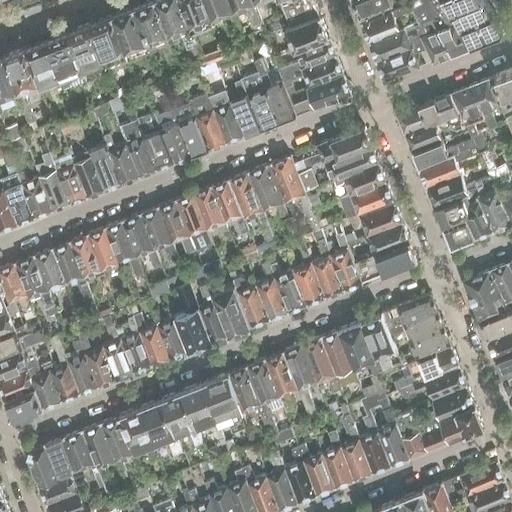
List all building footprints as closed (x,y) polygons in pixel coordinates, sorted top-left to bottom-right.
[(168,32),(168,31),(156,0),(148,0),(133,6),(146,39),(148,45),(149,45),(163,39),(169,56),(176,53),(168,32)] [(190,27),(189,23),(180,0),(156,0),(168,31),(168,32),(179,28),(187,48),(196,45),(190,27)] [(203,0),(180,0),(189,23),(190,27),(211,19),(203,0)] [(234,10),(232,6),(230,0),(203,0),(211,19),(234,10)] [(256,3),(256,1),(255,0),(230,0),(232,6),(234,10),(248,5),(255,23),(263,20),(256,3)] [(280,0),(290,24),(319,13),(313,0),(280,0)] [(353,0),(360,18),(393,5),(391,0),(353,0)] [(502,26),(484,0),(407,0),(408,1),(410,0),(425,0),(437,16),(448,10),(471,44),(488,37),(489,38),(500,34),(502,26)] [(436,16),(437,16),(425,0),(410,0),(408,1),(410,4),(412,9),(419,22),(418,23),(425,41),(431,58),(432,59),(450,52),(436,16)] [(410,4),(362,22),(369,40),(400,29),(395,16),(412,9),(410,4)] [(148,45),(146,39),(133,6),(112,14),(126,51),(128,57),(129,59),(151,50),(149,45),(148,45)] [(450,52),(471,44),(448,10),(437,16),(436,16),(450,52)] [(294,49),(329,36),(319,13),(290,24),(285,26),(294,49)] [(128,57),(126,51),(112,14),(89,23),(105,59),(107,65),(128,57)] [(107,65),(105,59),(89,23),(67,31),(83,68),(85,73),(107,65)] [(400,29),(369,40),(376,59),(411,46),(422,42),(414,24),(400,29)] [(85,73),(83,68),(67,31),(46,39),(61,76),(63,82),(62,82),(63,86),(86,78),(85,73)] [(252,32),(244,35),(248,46),(256,43),(252,32)] [(282,74),(291,71),(336,54),(329,36),(294,49),(298,59),(280,66),(282,74)] [(63,82),(61,76),(46,39),(25,47),(38,80),(40,86),(39,86),(41,90),(62,82),(63,82)] [(411,46),(376,59),(384,79),(385,79),(385,77),(418,65),(418,63),(419,63),(415,52),(420,50),(424,61),(430,58),(422,42),(411,46)] [(40,86),(38,80),(25,47),(4,56),(17,89),(18,94),(17,94),(28,122),(35,119),(24,92),(39,86),(40,86)] [(225,57),(222,48),(202,54),(205,63),(225,57)] [(307,85),(308,84),(343,71),(336,54),(291,71),(282,74),(287,85),(293,83),(291,79),(303,75),(307,85)] [(18,94),(17,89),(4,56),(0,56),(0,108),(3,107),(0,101),(17,94),(18,94)] [(220,69),(230,65),(227,57),(217,61),(220,69)] [(257,74),(276,120),(295,112),(282,78),(271,82),(267,71),(269,70),(264,57),(254,61),(258,73),(257,74)] [(506,94),(505,92),(511,88),(511,67),(494,74),(498,82),(491,85),(497,98),(506,94)] [(351,91),(343,71),(308,84),(307,85),(311,97),(300,101),(303,109),(351,91)] [(144,80),(146,86),(160,81),(158,74),(144,80)] [(258,127),(276,120),(257,74),(239,80),(258,127)] [(487,77),(469,83),(484,116),(488,128),(496,124),(489,107),(499,103),(497,98),(491,85),(498,82),(494,74),(487,77)] [(244,132),(258,127),(239,80),(234,82),(239,94),(229,98),(244,132)] [(473,120),(484,116),(469,83),(451,90),(466,123),(470,134),(477,131),(473,120)] [(123,86),(115,89),(118,96),(125,93),(123,86)] [(206,95),(224,140),(244,132),(229,98),(226,88),(206,95)] [(506,94),(497,98),(499,103),(505,116),(511,112),(511,88),(505,92),(506,94)] [(462,121),(449,91),(434,97),(441,115),(445,114),(450,126),(462,121)] [(125,93),(118,96),(121,104),(126,106),(132,103),(127,93),(125,93)] [(171,161),(191,153),(177,119),(173,106),(168,93),(158,97),(168,123),(160,126),(154,110),(152,111),(171,161)] [(209,146),(224,140),(206,95),(196,99),(195,95),(188,98),(189,100),(195,112),(209,146)] [(441,115),(434,97),(418,103),(426,123),(433,119),(436,122),(440,121),(443,128),(450,126),(445,114),(441,115)] [(177,119),(191,153),(209,146),(195,112),(189,100),(173,106),(177,119)] [(108,111),(104,102),(93,106),(96,115),(108,111)] [(426,123),(418,103),(397,111),(405,131),(426,123)] [(81,125),(93,121),(88,110),(76,115),(81,125)] [(155,167),(171,161),(152,111),(135,117),(155,167)] [(64,133),(79,127),(74,116),(59,122),(64,133)] [(124,140),(137,174),(155,167),(135,117),(121,123),(127,139),(124,140)] [(426,123),(405,131),(412,148),(439,137),(440,136),(436,122),(433,119),(426,123)] [(5,127),(9,139),(23,134),(19,122),(5,127)] [(370,141),(366,131),(364,124),(317,142),(321,153),(303,160),(305,166),(370,141)] [(470,134),(472,137),(478,150),(488,146),(481,129),(477,131),(470,134)] [(120,181),(137,174),(124,140),(115,144),(110,132),(103,135),(106,142),(105,142),(120,181)] [(23,134),(9,139),(13,149),(27,144),(23,134)] [(440,136),(439,137),(412,148),(419,166),(447,155),(443,148),(440,136)] [(443,148),(447,155),(419,166),(426,185),(461,171),(457,161),(478,152),(478,150),(472,137),(443,148)] [(499,141),(488,146),(478,150),(478,152),(486,170),(488,169),(505,162),(507,161),(499,141)] [(0,144),(0,157),(9,154),(5,142),(0,144)] [(102,188),(120,181),(105,142),(87,149),(102,188)] [(48,169),(37,174),(50,208),(67,201),(52,162),(45,143),(39,145),(48,169)] [(337,176),(377,159),(371,143),(337,156),(341,164),(328,170),(329,174),(325,175),(327,180),(332,178),(337,176)] [(71,155),(72,159),(86,194),(102,188),(87,149),(71,155)] [(289,153),(269,161),(285,201),(298,195),(312,229),(320,226),(297,171),(289,153)] [(86,194),(72,159),(71,155),(52,162),(67,201),(86,194)] [(351,190),(385,178),(377,159),(337,176),(332,178),(335,185),(347,180),(351,190)] [(0,177),(4,187),(17,221),(34,214),(17,171),(18,171),(14,160),(5,164),(9,174),(0,177)] [(286,212),(266,162),(248,169),(262,205),(274,200),(280,215),(286,212)] [(509,171),(505,162),(488,169),(490,175),(492,178),(509,171)] [(311,167),(300,172),(306,188),(318,183),(311,167)] [(248,169),(229,177),(244,217),(257,212),(261,221),(268,241),(275,238),(273,233),(267,219),(262,205),(248,169)] [(34,214),(50,208),(37,174),(25,178),(22,170),(18,171),(17,171),(34,214)] [(461,173),(427,186),(434,205),(466,193),(477,189),(474,182),(467,185),(461,173)] [(478,199),(492,229),(511,221),(499,196),(496,189),(486,193),(483,186),(493,181),(492,178),(490,175),(474,182),(477,189),(479,193),(476,194),(477,198),(478,199)] [(229,177),(211,184),(225,219),(235,215),(241,231),(248,229),(249,228),(244,217),(229,177)] [(347,216),(392,198),(385,178),(351,190),(352,193),(340,198),(347,216)] [(211,184),(193,191),(206,227),(218,222),(222,231),(228,228),(225,219),(211,184)] [(0,228),(17,221),(4,187),(0,187),(0,228)] [(193,191),(175,198),(189,234),(194,248),(212,241),(206,227),(193,191)] [(511,191),(499,196),(511,221),(511,191)] [(321,203),(317,192),(308,196),(312,207),(321,203)] [(466,193),(434,205),(442,224),(465,215),(472,212),(468,203),(469,202),(466,193)] [(194,248),(175,198),(157,205),(178,258),(179,258),(172,240),(181,236),(185,245),(183,246),(185,251),(194,248)] [(465,215),(473,236),(492,229),(478,199),(477,198),(469,202),(468,203),(472,212),(465,215)] [(368,234),(402,221),(394,200),(360,214),(368,234)] [(178,258),(157,205),(140,212),(154,247),(164,243),(171,261),(178,258)] [(161,264),(154,247),(140,212),(123,218),(137,254),(146,250),(153,267),(161,264)] [(442,224),(448,238),(451,245),(473,236),(465,215),(442,224)] [(294,226),(291,216),(285,218),(288,228),(294,226)] [(325,217),(318,220),(320,226),(328,223),(325,217)] [(137,254),(123,218),(104,226),(118,261),(129,257),(136,275),(144,272),(137,254)] [(375,252),(409,238),(402,221),(368,234),(375,252)] [(332,241),(327,243),(344,287),(362,279),(355,260),(340,223),(334,225),(337,232),(335,233),(341,247),(335,249),(332,241)] [(87,232),(101,268),(118,261),(104,226),(87,232)] [(323,254),(311,259),(325,294),(344,287),(327,243),(321,227),(313,230),(316,240),(318,239),(323,254)] [(101,268),(87,232),(69,239),(91,295),(92,295),(84,274),(101,268)] [(346,235),(348,241),(356,238),(354,232),(346,235)] [(304,262),(292,266),(306,302),(325,294),(311,259),(301,235),(295,238),(304,262)] [(275,238),(268,241),(264,242),(266,248),(277,244),(275,238)] [(355,260),(362,279),(413,259),(416,254),(409,238),(375,252),(355,260)] [(91,295),(69,239),(52,246),(65,282),(76,277),(84,298),(91,295)] [(241,258),(258,252),(255,243),(238,249),(241,258)] [(65,282),(52,246),(34,253),(49,288),(65,282)] [(49,288),(34,253),(13,262),(26,293),(28,292),(30,296),(40,292),(48,312),(57,309),(49,288)] [(267,276),(253,281),(268,317),(288,309),(270,263),(269,259),(262,262),(267,276)] [(214,270),(211,261),(202,264),(205,273),(214,270)] [(276,261),(270,263),(288,309),(306,302),(292,266),(280,271),(276,261)] [(505,302),(511,298),(511,269),(508,261),(491,268),(500,290),(505,302)] [(26,293),(13,262),(0,266),(0,277),(5,291),(6,291),(9,300),(13,298),(26,293)] [(201,263),(186,269),(186,270),(190,280),(191,279),(205,273),(202,264),(201,263)] [(464,279),(466,285),(472,301),(500,290),(491,268),(464,279)] [(186,270),(166,278),(167,278),(170,287),(175,285),(190,280),(186,270)] [(240,275),(232,278),(234,283),(249,324),(268,317),(253,281),(247,283),(244,277),(240,275)] [(167,278),(149,285),(152,294),(170,287),(167,278)] [(184,310),(173,315),(187,349),(213,339),(199,304),(190,280),(175,285),(180,300),(184,310)] [(199,304),(213,339),(227,333),(211,292),(207,283),(200,286),(206,302),(199,304)] [(211,292),(227,333),(249,324),(233,284),(211,292)] [(136,288),(131,290),(135,300),(140,298),(136,288)] [(480,319),(509,308),(505,302),(500,290),(472,301),(480,319)] [(0,310),(4,309),(5,313),(17,308),(13,298),(9,300),(6,291),(5,291),(0,293),(0,310)] [(387,328),(437,309),(430,292),(380,311),(387,328)] [(131,294),(121,298),(124,305),(134,301),(131,294)] [(100,315),(113,310),(110,303),(97,308),(100,315)] [(511,306),(509,308),(480,319),(487,337),(511,327),(511,306)] [(155,322),(169,356),(187,349),(173,315),(162,319),(158,307),(151,310),(156,322),(155,322)] [(4,309),(0,310),(0,331),(11,328),(12,331),(24,326),(23,323),(15,326),(10,313),(18,310),(17,308),(5,313),(4,309)] [(451,343),(443,324),(437,309),(387,328),(390,336),(391,335),(405,330),(412,350),(397,355),(400,363),(451,343)] [(136,329),(150,363),(169,356),(155,322),(146,325),(141,311),(128,315),(134,330),(136,329)] [(387,328),(380,311),(360,320),(374,352),(381,370),(392,366),(386,348),(395,345),(391,335),(390,336),(387,328)] [(26,328),(39,323),(35,312),(21,317),(26,328)] [(109,314),(118,336),(133,370),(150,363),(136,329),(134,330),(128,315),(128,316),(129,319),(122,322),(123,326),(117,329),(111,313),(109,314)] [(101,343),(116,377),(133,370),(118,336),(109,314),(102,316),(108,333),(113,334),(114,337),(115,338),(101,343)] [(67,317),(59,320),(63,331),(71,328),(67,317)] [(374,352),(360,320),(337,329),(354,366),(369,361),(373,373),(381,370),(374,352)] [(11,328),(0,331),(0,355),(45,337),(41,329),(20,337),(17,332),(25,329),(24,326),(12,331),(11,328)] [(354,366),(337,329),(319,336),(333,367),(339,385),(358,377),(354,366)] [(511,329),(488,339),(496,358),(511,351),(511,329)] [(55,332),(67,362),(79,391),(97,384),(83,350),(82,350),(67,356),(57,331),(55,332)] [(49,367),(62,398),(79,391),(67,362),(55,332),(49,334),(61,362),(55,365),(53,361),(52,361),(53,365),(49,367)] [(82,350),(83,350),(97,384),(116,377),(101,343),(92,347),(88,336),(80,339),(84,349),(82,350)] [(333,367),(319,336),(301,343),(316,381),(328,376),(332,387),(339,385),(333,367)] [(0,355),(0,374),(25,365),(23,359),(35,354),(31,345),(45,339),(45,337),(0,355)] [(316,381),(301,343),(282,350),(296,387),(298,386),(301,394),(309,418),(317,415),(307,385),(316,381)] [(451,343),(400,363),(401,365),(409,362),(413,374),(398,380),(400,386),(459,364),(451,343)] [(296,387),(282,350),(265,357),(279,393),(286,411),(295,408),(288,390),(296,387)] [(511,351),(496,358),(503,376),(511,371),(511,351)] [(25,365),(0,374),(0,385),(3,394),(33,382),(31,376),(35,375),(32,366),(38,364),(35,354),(23,359),(25,365)] [(279,393),(265,357),(246,365),(260,401),(269,422),(272,432),(277,430),(271,412),(274,411),(272,406),(268,397),(279,393)] [(31,376),(33,382),(42,406),(62,398),(49,367),(53,365),(52,361),(43,365),(45,369),(36,372),(35,369),(40,367),(38,364),(32,366),(35,375),(31,376)] [(431,395),(466,382),(459,364),(400,386),(404,396),(428,387),(431,395)] [(260,401),(246,365),(228,372),(246,419),(254,415),(263,418),(265,424),(269,422),(260,401)] [(511,371),(503,376),(509,392),(511,391),(511,371)] [(202,381),(219,422),(219,424),(230,419),(234,429),(245,425),(224,373),(202,381)] [(197,430),(198,429),(219,422),(202,381),(181,390),(197,430)] [(13,418),(20,415),(42,406),(33,382),(3,394),(13,418)] [(419,425),(440,417),(475,403),(468,386),(432,399),(435,407),(415,414),(419,425)] [(384,387),(365,394),(370,406),(380,403),(388,423),(377,427),(390,462),(409,454),(394,414),(384,387)] [(181,390),(160,398),(176,438),(178,437),(194,431),(198,444),(203,442),(198,429),(197,430),(181,390)] [(363,395),(360,396),(366,414),(372,412),(370,406),(365,394),(363,395)] [(178,437),(176,438),(160,398),(139,406),(155,446),(156,446),(168,441),(172,452),(182,448),(178,437)] [(330,409),(338,406),(335,400),(328,403),(330,409)] [(333,429),(338,443),(352,477),(372,469),(359,435),(358,434),(359,434),(348,402),(340,405),(343,413),(339,414),(346,432),(349,431),(351,437),(340,441),(336,428),(333,429)] [(409,407),(394,414),(409,454),(483,424),(475,403),(440,417),(419,425),(417,426),(409,407)] [(139,406),(119,414),(118,415),(134,454),(146,450),(150,460),(160,456),(156,446),(155,446),(139,406)] [(358,434),(359,435),(372,469),(390,462),(377,427),(372,412),(366,414),(363,415),(368,430),(359,434),(358,434)] [(122,459),(134,454),(118,415),(100,422),(115,460),(116,459),(120,471),(126,469),(122,459)] [(115,460),(100,422),(80,429),(94,462),(95,461),(106,491),(116,488),(112,478),(110,479),(104,464),(115,460)] [(275,442),(294,434),(290,425),(272,433),(275,442)] [(80,429),(64,436),(76,468),(79,475),(84,474),(82,466),(94,462),(80,429)] [(320,450),(333,485),(352,477),(338,443),(333,429),(328,430),(333,444),(326,447),(323,438),(319,440),(322,449),(320,450)] [(250,430),(242,433),(247,444),(254,441),(250,430)] [(48,442),(60,474),(76,468),(64,436),(48,442)] [(60,474),(48,442),(30,449),(29,449),(28,455),(39,483),(60,474)] [(295,446),(300,458),(313,493),(333,485),(320,450),(310,454),(305,442),(295,446)] [(215,446),(208,449),(210,456),(217,453),(215,446)] [(275,449),(282,466),(295,500),(313,493),(300,458),(295,446),(290,448),(295,460),(284,464),(278,448),(275,449)] [(295,500),(282,466),(275,449),(269,452),(274,464),(276,465),(277,467),(263,472),(277,507),(295,500)] [(505,479),(500,464),(497,458),(460,473),(464,486),(455,489),(451,477),(442,480),(450,500),(467,493),(467,494),(505,479)] [(240,465),(246,480),(257,511),(265,511),(277,507),(263,472),(254,476),(249,462),(240,465)] [(224,484),(225,487),(235,511),(257,511),(246,480),(240,465),(233,468),(238,479),(224,484)] [(39,483),(46,501),(76,489),(78,494),(81,493),(75,478),(84,474),(79,475),(76,468),(60,474),(39,483)] [(99,486),(103,484),(98,470),(94,472),(99,486)] [(235,511),(225,487),(224,484),(216,487),(213,478),(205,481),(209,493),(208,494),(215,511),(235,511)] [(475,511),(511,496),(511,495),(505,479),(467,494),(475,511)] [(454,511),(450,500),(442,480),(421,488),(430,511),(454,511)] [(185,486),(191,502),(194,511),(215,511),(208,494),(199,497),(195,486),(189,489),(188,485),(185,486)] [(175,511),(194,511),(191,502),(185,486),(180,488),(187,504),(174,509),(175,511)] [(430,511),(421,488),(400,497),(406,511),(430,511)] [(76,511),(87,508),(86,508),(81,493),(78,494),(76,489),(46,501),(50,511),(76,511)] [(0,511),(11,511),(5,496),(0,497),(0,511)] [(511,511),(511,496),(475,511),(474,511),(511,511)] [(117,497),(110,500),(115,511),(121,511),(122,511),(117,497)] [(154,511),(175,511),(174,509),(170,497),(152,503),(155,511),(154,511)] [(406,511),(400,497),(380,505),(382,511),(406,511)] [(154,511),(151,511),(143,511),(142,506),(140,507),(137,499),(131,501),(135,511),(154,511)]
